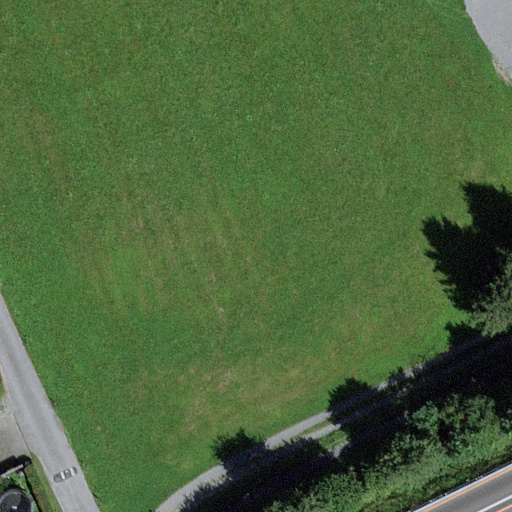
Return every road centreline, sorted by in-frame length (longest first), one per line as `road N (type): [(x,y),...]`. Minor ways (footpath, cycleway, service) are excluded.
road 1 (track): [(511,380),(227,511)]
road 2 (unclassified): [(80,511),(0,336)]
